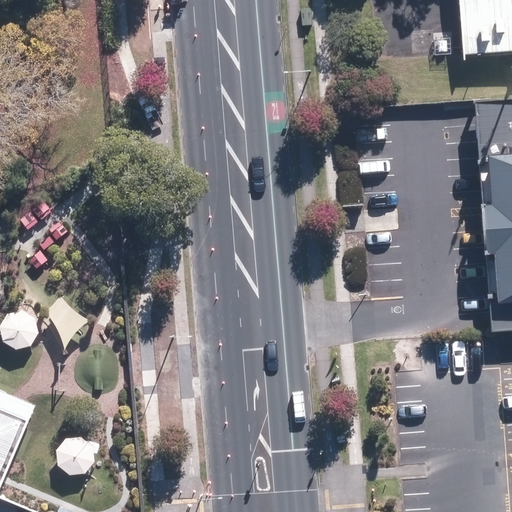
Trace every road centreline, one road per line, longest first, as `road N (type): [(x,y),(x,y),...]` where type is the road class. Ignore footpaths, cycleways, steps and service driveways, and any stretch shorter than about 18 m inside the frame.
road 1 (primary): [(236,511),(194,0)]
road 2 (primary): [(258,0),(297,511)]
